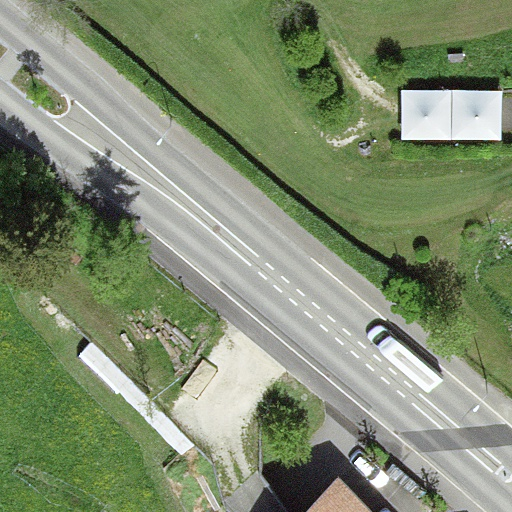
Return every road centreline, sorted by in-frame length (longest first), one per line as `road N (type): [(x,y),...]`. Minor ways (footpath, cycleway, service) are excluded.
road 1 (primary): [(511,477),(120,150)]
road 2 (unknown): [(267,273),(242,361),(241,409),(250,456),(285,511)]
road 3 (primary): [(120,150),(101,103),(0,18)]
road 4 (primary): [(0,81),(86,146),(120,150)]
